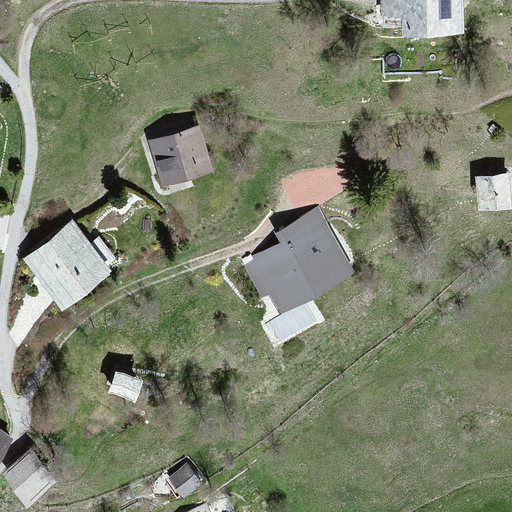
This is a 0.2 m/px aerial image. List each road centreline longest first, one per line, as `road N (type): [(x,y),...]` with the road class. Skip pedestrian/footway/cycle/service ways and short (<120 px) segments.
road 1 (track): [(18,419),(59,341),(108,299),(245,248)]
road 2 (track): [(13,259),(49,221),(91,202),(137,138)]
